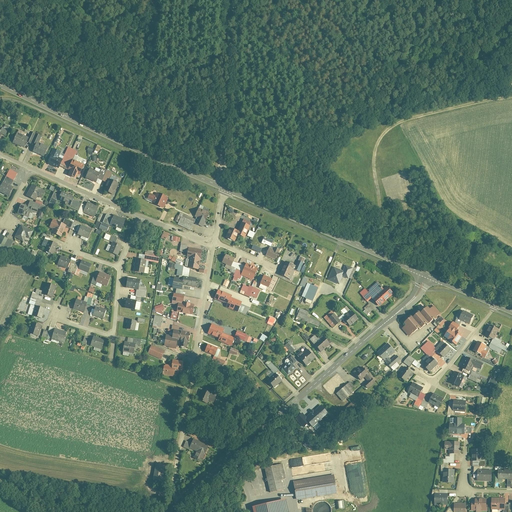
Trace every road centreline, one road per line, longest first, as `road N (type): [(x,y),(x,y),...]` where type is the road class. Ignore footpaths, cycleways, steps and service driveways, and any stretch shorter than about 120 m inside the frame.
road 1 (tertiary): [(376,331),(169,511)]
road 2 (track): [(393,245),(375,181),(383,132),(417,115),(511,96)]
road 3 (secondary): [(225,188),(0,84)]
road 4 (secondary): [(427,274),(225,188)]
road 5 (track): [(219,173),(148,37),(155,0)]
road 6 (residential): [(215,241),(185,416)]
road 7 (track): [(222,148),(229,0)]
road 8 (residential): [(119,267),(111,335),(57,319)]
road 9 (residential): [(141,217),(31,169)]
